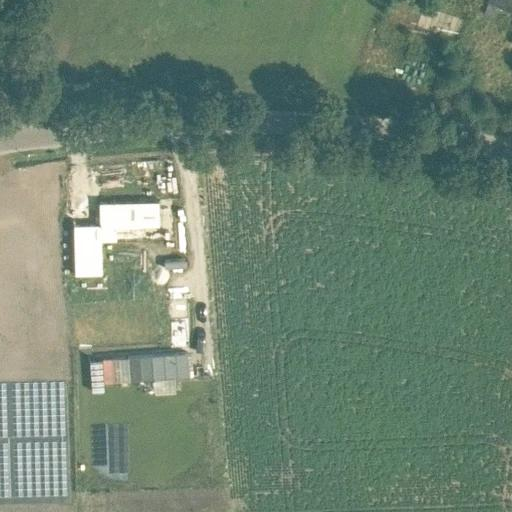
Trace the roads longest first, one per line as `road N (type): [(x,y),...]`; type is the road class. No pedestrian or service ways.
road 1 (unclassified): [(511,153),(423,135),(256,122),(24,139)]
road 2 (unclassified): [(24,139),(10,0)]
